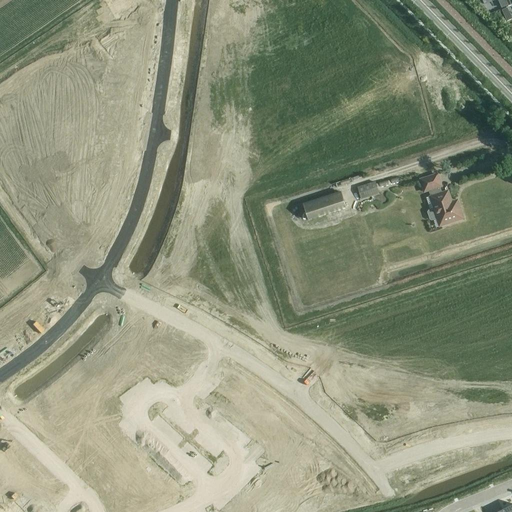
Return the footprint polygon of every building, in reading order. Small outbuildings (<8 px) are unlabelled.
[(81,46),(72,52),(82,68),(91,62),(81,46)] [(72,52),(63,58),(74,73),(82,68),(72,52)] [(63,58),(55,64),(66,79),(74,73),(63,58)] [(408,61),(411,70),(418,67),(414,58),(408,61)] [(55,64),(46,70),(57,85),(66,79),(55,64)] [(15,92),(6,98),(17,113),(26,107),(15,92)] [(6,98),(0,102),(0,107),(8,119),(17,113),(6,98)] [(0,107),(0,124),(0,125),(8,119),(0,107)] [(124,123),(121,133),(139,137),(142,127),(124,123)] [(121,133),(119,143),(137,147),(139,137),(121,133)] [(22,142),(7,153),(13,162),(28,152),(22,142)] [(119,143),(117,153),(135,157),(137,147),(119,143)] [(28,152),(13,162),(19,171),(34,160),(28,152)] [(117,153),(115,163),(133,167),(135,157),(117,153)] [(34,160),(19,171),(25,180),(40,169),(34,160)] [(115,163),(113,174),(131,178),(133,167),(115,163)] [(40,169),(25,180),(32,189),(47,178),(40,169)] [(463,219),(459,208),(457,202),(451,204),(448,192),(442,194),(439,188),(441,187),(437,175),(420,181),(424,193),(429,191),(431,198),(430,198),(434,210),(429,212),(428,213),(430,220),(432,221),(437,219),(439,218),(442,226),(463,219)] [(47,178),(32,189),(38,197),(53,187),(47,178)] [(111,183),(106,193),(123,200),(128,190),(111,183)] [(366,194),(378,190),(376,183),(358,188),(361,200),(367,198),(366,194)] [(53,187),(38,197),(44,207),(59,196),(53,187)] [(106,193),(102,203),(119,210),(123,200),(106,193)] [(308,221),(346,208),(341,193),(303,205),(308,221)] [(102,203),(98,213),(115,220),(119,210),(102,203)] [(98,213),(93,223),(110,230),(115,220),(98,213)] [(93,223),(89,233),(106,240),(110,230),(93,223)] [(89,233),(85,243),(102,250),(106,240),(89,233)] [(128,342),(119,348),(131,365),(140,360),(128,342)] [(119,348),(112,354),(124,371),(131,365),(119,348)] [(112,354),(104,359),(116,376),(124,371),(112,354)] [(104,359),(96,365),(108,382),(116,376),(104,359)] [(96,365),(87,371),(100,388),(108,382),(96,365)] [(231,372),(219,386),(227,393),(239,378),(231,372)] [(239,378),(227,393),(235,399),(247,385),(239,378)] [(77,380),(70,387),(85,402),(92,394),(77,380)] [(247,385),(235,399),(243,406),(255,391),(247,385)] [(70,387),(63,394),(79,409),(85,402),(70,387)] [(255,391),(243,406),(251,412),(263,398),(255,391)] [(63,394),(57,401),(72,416),(79,409),(63,394)] [(263,398),(251,412),(259,419),(271,404),(263,398)] [(57,401),(50,408),(66,423),(72,416),(57,401)] [(271,404),(259,419),(267,425),(279,411),(271,404)] [(50,408),(44,415),(59,430),(66,423),(50,408)] [(44,415),(37,423),(52,437),(59,430),(44,415)] [(4,433),(0,437),(0,453),(12,441),(4,433)] [(82,437),(68,452),(75,459),(90,443),(82,437)] [(12,441),(0,453),(0,455),(7,462),(20,449),(12,441)] [(90,443),(75,459),(82,465),(97,450),(90,443)] [(20,449),(7,462),(13,468),(26,454),(20,449)] [(97,450),(82,465),(89,472),(104,457),(97,450)] [(26,454),(13,468),(19,474),(32,460),(26,454)] [(104,457),(89,472),(97,478),(111,463),(104,457)] [(32,460),(19,474),(26,479),(38,466),(32,460)] [(111,463),(97,478),(104,485),(118,470),(111,463)] [(38,466),(26,479),(32,485),(44,472),(38,466)] [(129,467),(115,482),(123,489),(137,474),(129,467)] [(44,472),(32,485),(38,491),(51,477),(44,472)] [(137,474),(123,489),(130,496),(144,480),(137,474)] [(293,475),(285,483),(298,496),(306,488),(293,475)] [(51,477),(38,491),(46,498),(58,485),(51,477)] [(144,480),(130,496),(137,502),(151,487),(144,480)] [(285,483),(277,491),(290,504),(298,496),(285,483)] [(58,485),(46,498),(54,506),(67,492),(58,485)] [(151,487),(137,502),(144,509),(158,494),(151,487)] [(277,491),(270,498),(283,511),(290,504),(277,491)] [(270,498),(262,506),(267,511),(281,511),(283,511),(270,498)]
